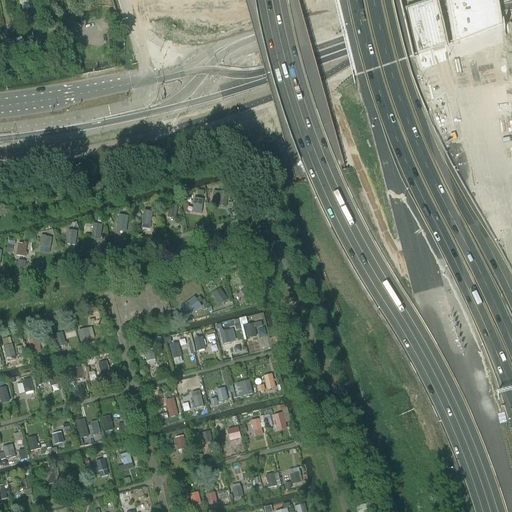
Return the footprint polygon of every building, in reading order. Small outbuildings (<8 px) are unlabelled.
[(255,202),(254,190),(238,192),(239,204),(255,202)] [(226,207),(228,193),(220,192),(218,206),(226,207)] [(201,214),(203,200),(195,198),(192,213),(201,214)] [(176,219),(177,206),(169,205),(167,218),(176,219)] [(262,229),(259,206),(242,208),(245,231),(262,229)] [(150,226),(152,213),(144,211),(142,225),(150,226)] [(126,232),(129,216),(119,215),(117,231),(126,232)] [(100,240),(102,226),(94,224),(92,239),(100,240)] [(75,245),(77,232),(69,230),(67,244),(75,245)] [(50,249),(52,238),(46,237),(46,236),(42,236),(40,247),(50,249)] [(25,255),(27,245),(18,244),(17,256),(25,257),(25,255)] [(253,294),(245,283),(239,288),(246,299),(253,294)] [(228,300),(220,289),(212,295),(220,306),(228,300)] [(202,307),(195,299),(189,304),(195,312),(202,307)] [(256,337),(253,325),(245,327),(248,339),(256,337)] [(91,340),(88,329),(78,332),(81,342),(91,340)] [(231,343),(228,331),(220,333),(223,345),(231,343)] [(66,346),(62,333),(54,335),(57,348),(66,346)] [(206,350),(203,337),(195,339),(198,352),(206,350)] [(41,353),(37,338),(28,341),(32,355),(41,353)] [(195,341),(189,343),(191,353),(197,352),(195,341)] [(15,358),(12,344),(4,346),(7,360),(15,358)] [(181,357),(178,344),(170,346),(173,359),(181,357)] [(155,361),(152,350),(144,352),(147,363),(155,361)] [(110,376),(106,362),(98,364),(102,378),(110,376)] [(84,379),(81,368),(73,370),(76,381),(84,379)] [(59,385),(56,375),(48,377),(51,387),(59,385)] [(275,388),(272,375),(264,377),(267,390),(275,388)] [(34,391),(30,379),(20,382),(21,384),(23,384),(25,394),(34,391)] [(253,394),(249,381),(241,383),(244,396),(253,394)] [(9,398),(6,388),(0,389),(0,399),(0,400),(9,398)] [(228,401),(225,389),(216,391),(220,403),(228,401)] [(203,407),(200,393),(192,395),(195,409),(203,407)] [(174,404),(166,406),(169,418),(177,416),(174,404)] [(285,427),(282,413),(274,415),(277,428),(285,427)] [(113,430),(111,420),(110,417),(102,419),(105,432),(113,430)] [(262,430),(259,420),(251,422),(253,432),(262,430)] [(237,436),(234,426),(226,428),(229,438),(237,436)] [(85,427),(77,429),(80,441),(88,439),(85,427)] [(16,441),(23,439),(22,432),(15,434),(16,441)] [(212,442),(210,432),(202,434),(204,444),(212,442)] [(64,443),(61,433),(52,435),(55,446),(64,443)] [(38,447),(36,437),(27,440),(30,452),(41,449),(40,447),(38,447)] [(187,449),(184,437),(175,439),(178,451),(187,449)] [(15,456),(12,445),(3,448),(5,458),(15,456)] [(132,463),(129,453),(119,456),(120,460),(122,460),(124,465),(132,463)] [(107,470),(105,459),(96,462),(99,472),(107,470)] [(82,476),(79,466),(69,469),(72,479),(82,476)] [(56,484),(54,472),(43,475),(46,486),(56,484)] [(302,483),(300,472),(290,475),(292,485),(302,483)] [(277,487),(274,474),(265,476),(268,486),(266,487),(266,489),(277,487)] [(31,489),(29,479),(21,481),(23,491),(31,489)] [(243,497),(241,487),(232,489),(234,500),(243,497)] [(201,506),(198,493),(190,495),(192,504),(190,505),(191,508),(201,506)] [(217,501),(215,493),(206,495),(209,506),(213,505),(213,502),(217,501)]
